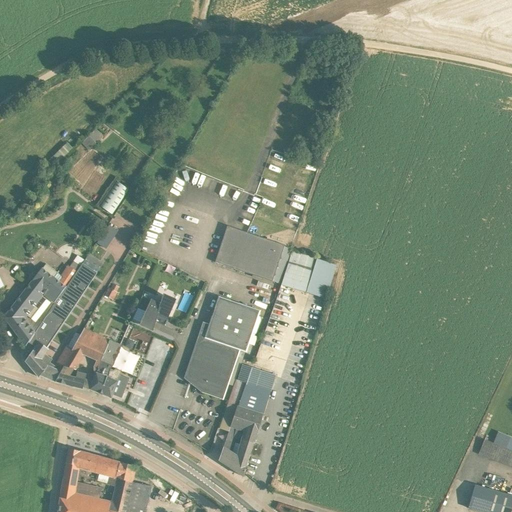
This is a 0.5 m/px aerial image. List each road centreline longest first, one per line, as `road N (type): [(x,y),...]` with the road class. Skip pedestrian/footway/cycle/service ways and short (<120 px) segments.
road 1 (unclassified): [(511,70),(359,43),(155,41),(89,55),(0,108)]
road 2 (unknown): [(297,315),(257,502),(283,499),(332,511)]
road 3 (primary): [(254,511),(146,435),(74,403)]
road 4 (primary): [(69,413),(176,467),(236,511)]
